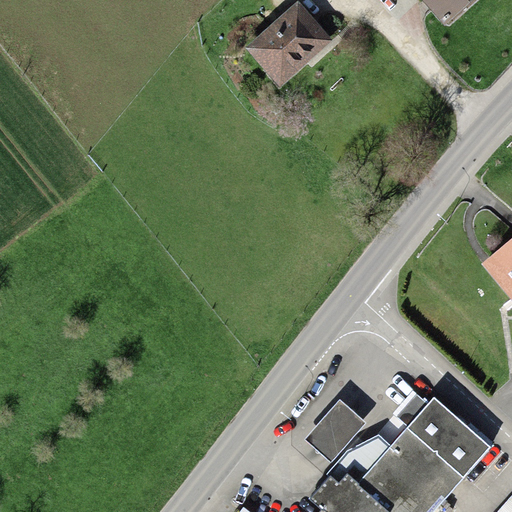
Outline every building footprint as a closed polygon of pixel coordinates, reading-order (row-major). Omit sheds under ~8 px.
[(471,0),(392,0),(393,1),(394,0),(419,0),(442,26),(471,0)] [(298,7),(249,49),(278,84),(328,42),(298,7)] [(511,248),(492,265),(511,289),(511,248)] [(406,434),(355,491),(379,511),(436,511),(461,483),(406,434)] [(379,511),(355,491),(343,480),(335,490),(328,484),(308,506),(314,511),(379,511)]
